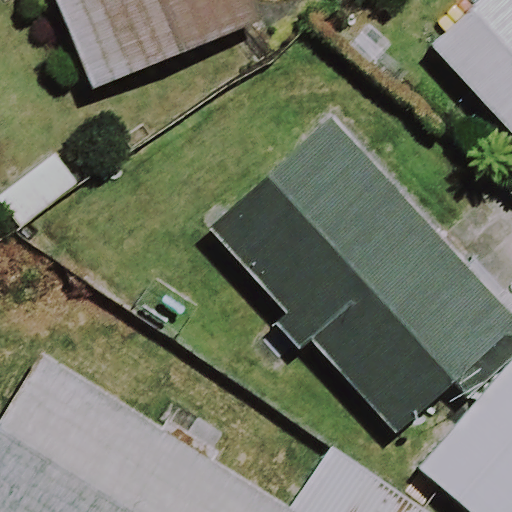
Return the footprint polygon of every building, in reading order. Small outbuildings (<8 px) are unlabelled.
[(42,0),(83,97),(253,26),(241,0),(42,0)] [(511,0),(482,0),(424,54),(511,148),(511,0)] [(504,328),(321,132),(200,244),(383,441),(504,328)] [(509,511),(511,509),(511,360),(511,361),(409,478),(447,511),(509,511)] [(283,511),(259,511),(43,368),(0,432),(0,511),(406,511),(321,455),(283,511)]
